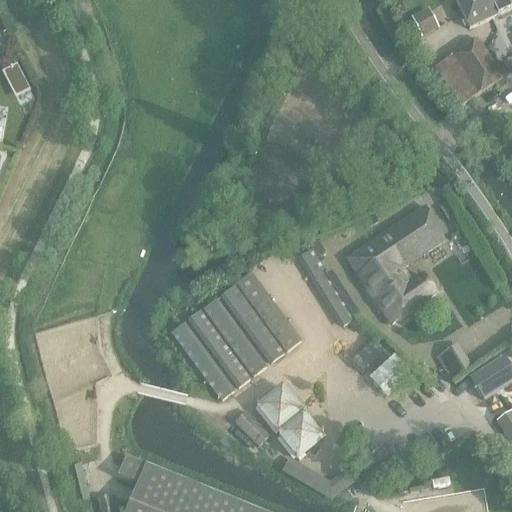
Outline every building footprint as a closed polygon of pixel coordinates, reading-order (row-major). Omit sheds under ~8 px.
[(468,29),(471,33),(511,14),(511,0),(456,0),(455,1),(468,29)] [(413,20),(423,40),(440,32),(430,11),(413,20)] [(435,71),(461,110),(503,81),(477,43),(435,71)] [(347,263),(392,328),(435,298),(424,280),(412,288),(401,272),(444,244),(426,211),(347,263)] [(301,260),(343,330),(354,323),(311,254),(301,260)] [(265,272),(242,290),(290,353),(312,337),(265,272)] [(222,299),(271,367),(284,357),(234,290),(222,299)] [(204,312),(254,380),(267,370),(217,302),(204,312)] [(189,324),(239,391),(250,383),(201,315),(189,324)] [(172,336),(222,404),(234,395),(184,327),(172,336)] [(355,361),(365,372),(385,354),(375,343),(355,361)] [(389,398),(414,375),(396,356),(371,378),(389,398)] [(511,372),(504,361),(470,382),(484,403),(511,385),(511,372)] [(272,391),(250,409),(291,458),(313,440),(272,391)] [(235,427),(259,450),(270,438),(247,415),(235,427)] [(511,415),(497,425),(511,448),(511,415)] [(127,511),(250,511),(125,461),(117,481),(137,489),(127,511)] [(290,463),(283,475),(332,504),(355,487),(346,474),(330,486),(290,463)] [(98,503),(100,511),(113,511),(110,499),(98,503)]
